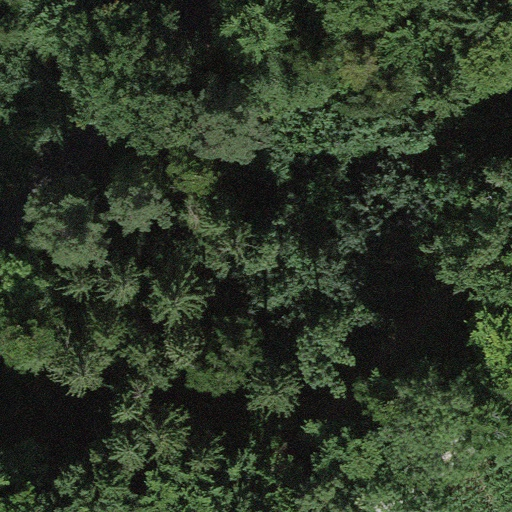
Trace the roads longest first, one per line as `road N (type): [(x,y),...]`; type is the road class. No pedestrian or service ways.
road 1 (unclassified): [(213,0),(0,207)]
road 2 (track): [(511,391),(330,511)]
